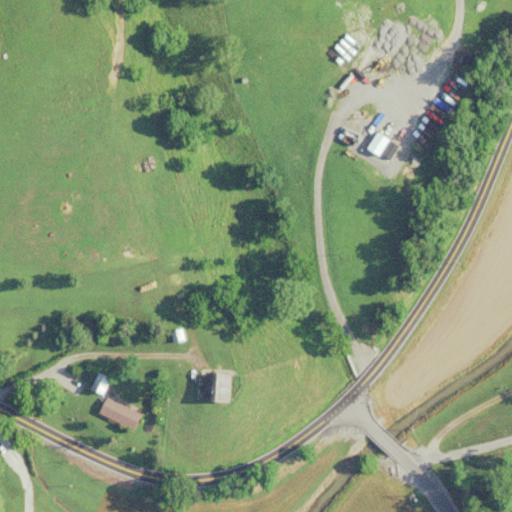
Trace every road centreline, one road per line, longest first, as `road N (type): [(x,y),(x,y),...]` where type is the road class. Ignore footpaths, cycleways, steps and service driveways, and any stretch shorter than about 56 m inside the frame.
road 1 (secondary): [(0,409),(113,464),(188,478),(267,454),(338,400)]
road 2 (secondary): [(338,400),(377,358),(450,249),(511,108)]
